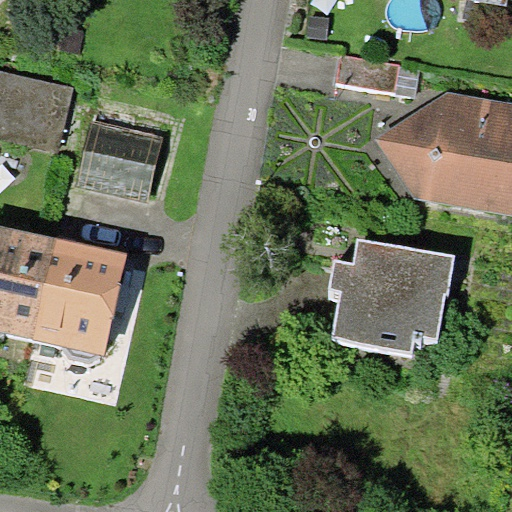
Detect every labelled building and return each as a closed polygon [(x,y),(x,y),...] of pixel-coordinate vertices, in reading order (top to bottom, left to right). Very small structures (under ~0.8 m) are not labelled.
[(408,104),(413,74),(336,61),(331,91),(408,104)] [(0,115),(58,129),(65,100),(0,85),(0,115)] [(511,118),(486,114),(486,113),(457,108),(454,121),(425,116),(420,142),(387,166),(411,201),(511,218),(511,118)] [(74,185),(144,202),(156,152),(86,135),(74,185)] [(0,340),(29,347),(49,259),(0,247),(0,340)] [(444,308),(451,269),(373,255),(368,279),(330,272),(324,304),(336,306),(331,334),(408,348),(407,353),(420,355),(421,350),(433,352),(441,307),(444,308)] [(96,362),(98,363),(118,274),(49,259),(29,347),(59,354),(58,358),(65,368),(84,372),(95,366),(96,362)]
